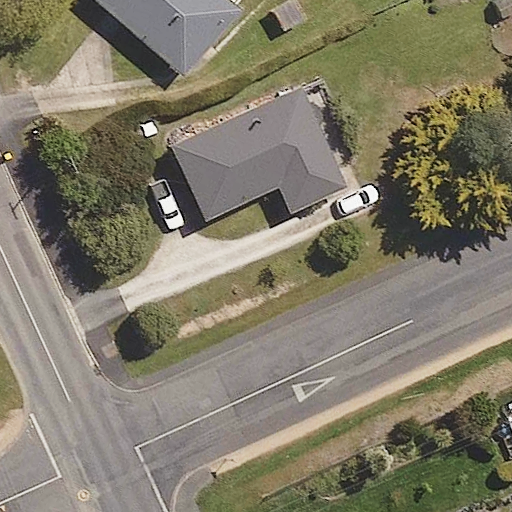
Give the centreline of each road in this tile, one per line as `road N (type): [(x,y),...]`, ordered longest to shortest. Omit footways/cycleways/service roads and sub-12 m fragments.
road 1 (residential): [(100,462),(511,276)]
road 2 (residential): [(100,462),(0,237)]
